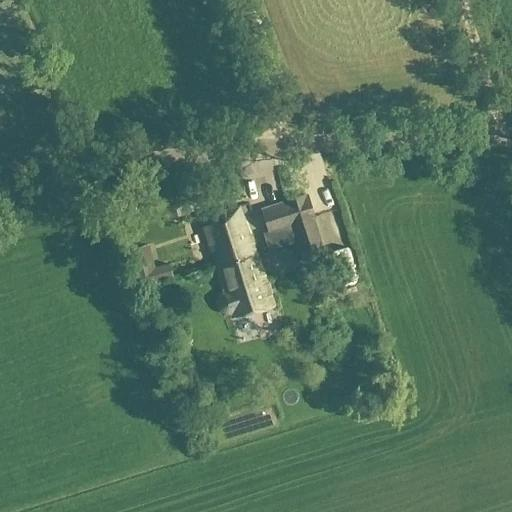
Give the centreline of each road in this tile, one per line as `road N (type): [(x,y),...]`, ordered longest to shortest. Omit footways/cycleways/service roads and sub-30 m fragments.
road 1 (unclassified): [(0,201),(196,160),(511,147)]
road 2 (track): [(227,0),(278,157)]
road 3 (track): [(459,0),(505,147)]
